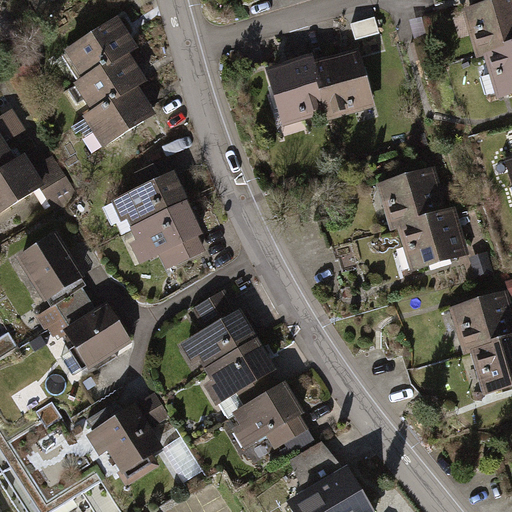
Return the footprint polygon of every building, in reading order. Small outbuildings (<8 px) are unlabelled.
[(53,0),(60,9),(74,0),(53,0)] [(511,5),(459,23),(473,69),(481,66),(511,56),(511,5)] [(62,62),(81,92),(127,62),(135,57),(116,27),(62,62)] [(511,56),(481,66),(496,112),(511,106),(511,56)] [(358,59),(312,74),(326,119),(329,127),(375,112),(358,59)] [(41,83),(40,61),(16,61),(16,84),(41,83)] [(73,97),(92,127),(137,98),(146,92),(127,62),(81,92),(73,97)] [(310,65),(264,80),(281,133),(326,119),(312,74),(310,65)] [(83,133),(102,162),(156,127),(137,98),(92,127),(83,133)] [(0,177),(15,167),(4,151),(28,136),(13,114),(0,122),(0,177)] [(0,177),(0,219),(39,194),(48,208),(74,191),(53,159),(30,174),(22,163),(15,167),(0,177)] [(127,242),(184,213),(169,184),(177,180),(169,165),(133,183),(141,198),(112,213),(127,242)] [(511,167),(503,170),(511,198),(511,167)] [(380,193),(396,239),(402,236),(449,220),(433,175),(380,193)] [(184,213),(127,242),(148,283),(205,254),(184,213)] [(402,236),(418,282),(470,264),(471,263),(455,218),(449,220),(402,236)] [(58,244),(15,271),(42,312),(52,306),(78,289),(84,285),(58,244)] [(471,263),(470,264),(477,284),(494,279),(487,258),(471,263)] [(52,306),(69,334),(96,317),(78,289),(52,306)] [(203,387),(263,348),(228,295),(195,317),(209,338),(183,355),(203,387)] [(449,316),(465,362),(471,359),(511,345),(511,320),(504,297),(449,316)] [(84,381),(130,351),(104,311),(96,317),(69,334),(58,341),(84,381)] [(9,334),(0,339),(0,459),(33,511),(53,511),(103,481),(9,334)] [(511,345),(471,359),(487,405),(511,396),(511,345)] [(263,348),(203,387),(223,416),(282,377),(263,348)] [(312,433),(288,393),(233,426),(253,458),(270,447),(275,456),(312,433)] [(97,438),(92,441),(126,498),(176,469),(155,434),(173,423),(160,401),(131,418),(121,402),(88,422),(97,438)] [(371,511),(347,471),(341,475),(329,455),(326,457),(319,445),(294,460),(313,493),(292,506),(295,511),(371,511)]
